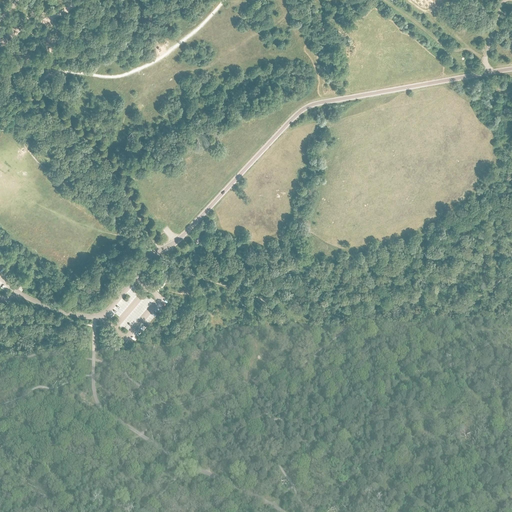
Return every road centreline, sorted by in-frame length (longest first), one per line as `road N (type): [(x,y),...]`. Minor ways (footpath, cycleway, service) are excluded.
road 1 (unknown): [(305,511),(275,455),(296,374),(511,192)]
road 2 (unknown): [(283,418),(222,392),(166,403),(108,364),(62,352),(10,362),(0,355)]
road 3 (track): [(511,405),(476,398),(425,405),(371,470),(345,483),(308,477),(275,507)]
road 4 (track): [(511,270),(439,318),(388,328),(344,353),(310,356),(297,348)]
road 5 (track): [(297,348),(264,300),(156,255)]
road 6 (track): [(266,366),(215,413),(139,433)]
